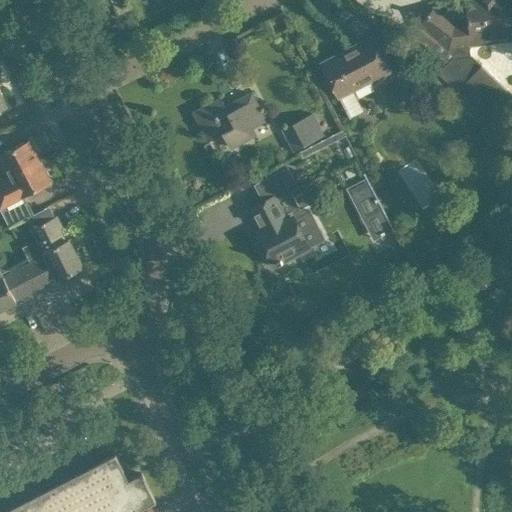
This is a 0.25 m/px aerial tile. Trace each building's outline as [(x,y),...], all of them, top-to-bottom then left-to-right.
[(419,25),(455,53),(439,73),(487,119),(511,92),(511,91),(472,54),(471,54),(470,46),(511,40),(511,0),(465,0),(468,20),(456,22),(435,5),(419,25)] [(372,38),(322,64),(338,96),(340,95),(350,116),(363,109),(352,89),(371,79),(373,84),(391,75),(372,38)] [(266,121),(258,105),(251,93),(237,100),(240,106),(228,112),(221,97),(194,111),(209,140),(223,132),(230,146),(257,133),(254,127),(266,121)] [(283,128),(294,150),(324,135),(312,113),(283,128)] [(29,140),(0,154),(0,181),(39,161),(29,140)] [(39,161),(0,181),(0,210),(2,215),(24,205),(21,197),(50,182),(39,161)] [(283,173),(268,181),(273,190),(277,197),(288,192),(294,189),(285,172),(283,173)] [(365,180),(346,190),(363,222),(382,212),(365,180)] [(263,204),(251,211),(261,232),(257,235),(261,242),(256,244),(265,261),(269,259),(273,267),(308,249),(306,246),(322,239),(308,211),(300,216),(293,219),(291,217),(284,220),(273,199),(277,197),(273,190),(268,181),(255,188),(263,204)] [(46,256),(56,277),(58,280),(83,267),(68,239),(65,240),(59,229),(62,228),(56,216),(32,228),(44,251),(43,251),(46,256)] [(428,242),(415,250),(422,262),(435,254),(428,242)] [(46,256),(4,277),(15,298),(56,277),(46,256)] [(4,260),(0,262),(0,269),(2,273),(9,269),(4,260)] [(0,309),(16,301),(15,298),(2,273),(0,269),(0,309)] [(345,394),(353,408),(376,393),(367,380),(345,394)] [(134,511),(143,508),(156,501),(141,472),(129,479),(124,469),(115,453),(1,511),(134,511)]
